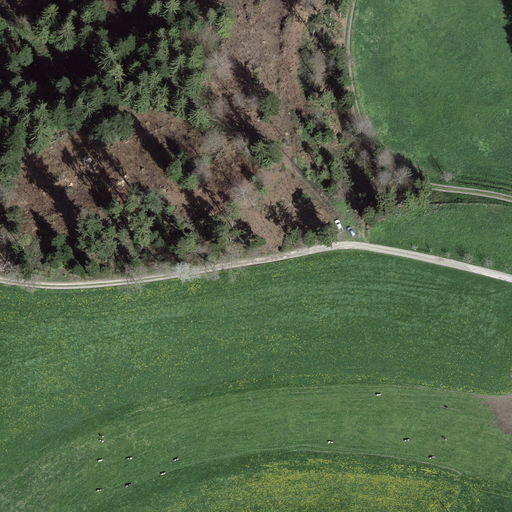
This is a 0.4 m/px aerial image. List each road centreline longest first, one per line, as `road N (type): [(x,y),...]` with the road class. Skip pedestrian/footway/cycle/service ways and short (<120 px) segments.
road 1 (track): [(0,279),(100,284),(350,245),(511,279)]
road 2 (track): [(511,199),(425,184),(377,152),(347,80),(346,25),(355,0)]
